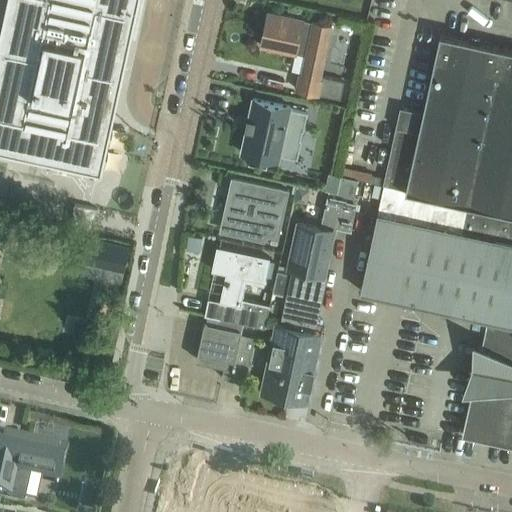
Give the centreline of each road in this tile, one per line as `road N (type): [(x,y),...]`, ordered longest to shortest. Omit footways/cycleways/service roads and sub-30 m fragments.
road 1 (residential): [(213,0),(131,409)]
road 2 (residential): [(511,488),(131,409)]
road 3 (residential): [(131,409),(0,382)]
